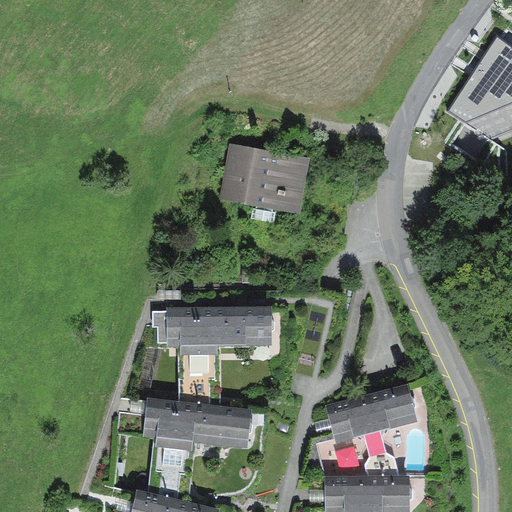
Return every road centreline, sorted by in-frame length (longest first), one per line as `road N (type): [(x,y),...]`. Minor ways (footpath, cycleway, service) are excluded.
road 1 (tertiary): [(392,224),(469,401),(487,511)]
road 2 (tertiary): [(485,0),(408,110),(391,178),(392,224)]
